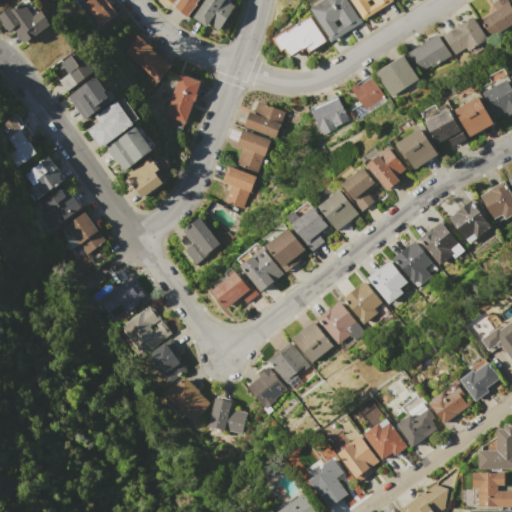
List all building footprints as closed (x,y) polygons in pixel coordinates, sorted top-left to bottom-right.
[(0,22),(0,14),(11,6),(12,9),(24,0),(30,0),(39,12),(42,10),(49,19),(47,20),(50,25),(22,46),(11,30),(7,33),(0,22)] [(83,0),(105,0),(116,13),(100,27),(82,5),(85,2),(83,0)] [(174,7),(179,0),(200,0),(188,17),(174,7)] [(193,17),(205,0),(227,0),(235,6),(217,31),(208,23),(206,26),(193,17)] [(311,8),(323,0),(347,0),(359,18),(360,17),(363,21),(330,42),(328,38),(329,37),(311,8)] [(351,0),(393,0),(364,19),(351,0)] [(479,20),(509,2),(511,6),(511,22),(490,37),(479,20)] [(442,35),(474,15),(479,24),(478,25),(487,39),(467,51),(465,48),(454,55),(442,35)] [(275,38),(286,31),(287,32),(311,17),(326,41),(310,52),(307,47),(302,51),(301,49),(290,57),(285,48),(282,50),(275,38)] [(408,52),(437,34),(451,55),(421,74),(408,52)] [(122,53),(135,38),(136,39),(138,36),(152,48),(151,49),(171,66),(157,82),(122,53)] [(59,80),(68,73),(62,63),(79,50),(86,61),(87,60),(93,69),(94,68),(96,70),(68,91),(59,80)] [(377,73),(404,56),(418,78),(391,96),(377,73)] [(164,115),(180,74),(200,82),(196,94),(197,94),(194,101),(193,101),(185,123),(164,115)] [(350,87),(357,83),(358,83),(370,75),(371,77),(372,77),(384,95),(381,96),(383,98),(365,110),(350,87)] [(69,96),(96,77),(106,90),(104,91),(111,100),(85,119),(69,96)] [(484,92),(495,86),(493,84),(506,77),(511,88),(511,112),(508,114),(507,112),(497,117),(484,92)] [(310,110),(313,109),(312,107),(336,95),(347,120),(334,126),(335,128),(322,134),(310,110)] [(88,131),(100,122),(96,116),(118,100),(119,101),(125,96),(140,118),(136,121),(137,122),(102,148),(95,138),(94,139),(88,131)] [(455,109),(478,96),(493,123),(469,136),(455,109)] [(249,112),(253,114),(258,101),(284,111),(274,138),(243,126),(249,112)] [(426,122),(449,109),(466,137),(451,145),(446,137),(437,142),(426,122)] [(9,155),(16,150),(0,128),(0,124),(13,114),(21,126),(18,128),(36,153),(18,167),(9,155)] [(106,149),(136,127),(137,128),(140,125),(147,135),(148,135),(156,145),(152,148),(153,150),(125,170),(118,162),(116,163),(106,149)] [(399,142),(421,128),(437,154),(415,168),(399,142)] [(241,130),(268,140),(256,173),(235,166),(242,147),(236,145),(241,130)] [(366,165),(388,147),(406,168),(396,176),(399,179),(386,190),(366,165)] [(26,172),(29,170),(30,170),(39,163),(38,162),(47,156),(63,179),(29,202),(22,192),(32,185),(31,184),(30,184),(26,178),(27,177),(25,175),(26,172)] [(126,174),(150,157),(159,170),(155,172),(163,183),(143,197),(126,174)] [(341,184),(343,183),(337,175),(350,165),(356,172),(362,167),(377,185),(367,193),(373,201),(362,210),(341,184)] [(227,166),(254,176),(242,208),(224,201),(230,185),(221,182),(227,166)] [(479,196),(487,191),(487,190),(504,180),(511,195),(511,214),(505,218),(507,221),(496,227),(479,196)] [(318,206),(338,189),(357,213),(337,229),(318,206)] [(43,202),(60,190),(67,199),(72,195),(81,206),(64,218),(62,215),(57,218),(59,222),(49,230),(40,217),(50,211),(43,202)] [(449,217),(471,201),(490,227),(476,237),(477,238),(468,244),(449,217)] [(285,218),(293,210),(299,218),(312,207),(327,225),(317,233),(323,240),(311,250),(285,218)] [(65,225),(84,212),(104,240),(85,254),(78,243),(71,247),(66,240),(72,236),(65,225)] [(182,231),(200,217),(220,244),(194,264),(183,250),(192,243),(182,231)] [(262,239),(283,222),(307,252),(298,259),(299,261),(285,272),(265,246),(266,244),(262,239)] [(418,238),(433,226),(434,227),(440,222),(463,251),(453,258),(451,255),(439,264),(418,238)] [(392,258),(414,241),(431,262),(424,268),(427,271),(412,283),(392,258)] [(240,265),(241,263),(237,259),(257,242),(282,273),(261,290),(240,265)] [(366,278),(382,265),(383,266),(390,261),(407,282),(399,288),(402,292),(387,304),(366,278)] [(209,286),(232,268),(249,289),(252,286),(257,294),(247,302),(242,296),(226,308),(219,299),(216,302),(211,296),(214,293),(209,286)] [(98,300),(130,277),(144,296),(136,302),(137,304),(125,313),(123,311),(112,319),(98,300)] [(342,299),(358,285),(359,286),(365,281),(381,303),(373,309),(376,312),(361,324),(342,299)] [(316,319),(332,306),(333,307),(340,301),(364,332),(354,340),(351,337),(350,337),(348,335),(336,344),(316,319)] [(121,326),(150,305),(171,334),(141,355),(121,326)] [(480,340),(498,327),(500,330),(511,321),(511,361),(501,345),(491,353),(489,350),(488,351),(480,340)] [(291,339),(313,322),(331,345),(310,362),(291,339)] [(147,355),(164,342),(178,361),(179,361),(185,370),(172,379),(167,371),(162,375),(147,355)] [(268,359),(290,342),(309,365),(296,376),(300,382),(292,389),(288,382),(287,383),(272,365),(270,366),(266,361),(268,359)] [(459,379),(472,370),(470,368),(484,358),(499,379),(487,388),(489,391),(475,401),(459,379)] [(247,385),(259,376),(258,374),(269,366),(286,389),(273,398),(275,400),(268,405),(272,410),(266,414),(262,409),(264,407),(247,385)] [(165,394),(184,376),(199,392),(210,403),(192,421),(184,414),(180,418),(175,413),(174,413),(163,402),(168,398),(165,394)] [(428,403),(446,388),(455,382),(465,394),(461,397),(468,405),(444,424),(428,403)] [(395,425),(408,415),(401,406),(416,395),(417,398),(421,395),(436,415),(434,416),(434,417),(431,420),(437,428),(411,448),(395,425)] [(214,398),(230,402),(228,408),(245,412),(240,434),(207,426),(214,398)] [(364,433),(378,423),(379,424),(386,418),(406,446),(393,456),(391,454),(383,459),(364,433)] [(478,450),(496,450),(496,429),(503,429),(503,423),(511,423),(511,468),(478,468),(478,450)] [(336,452),(357,482),(372,471),(369,467),(377,461),(359,435),(336,452)] [(308,481),(324,469),(321,466),(332,458),(335,458),(341,467),(344,471),(335,478),(346,494),(327,508),(308,481)] [(472,472),(503,473),(503,486),(498,485),(498,490),(511,490),(511,507),(497,507),(478,507),(478,487),(472,487),(472,472)] [(403,511),(401,508),(434,484),(447,488),(443,508),(437,511),(403,511)] [(276,511),(304,493),(317,511),(276,511)]
